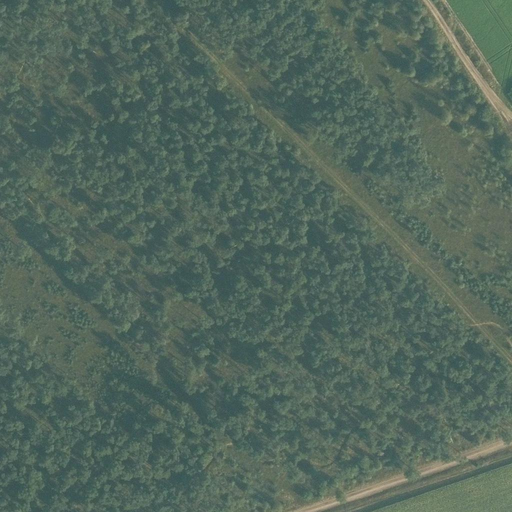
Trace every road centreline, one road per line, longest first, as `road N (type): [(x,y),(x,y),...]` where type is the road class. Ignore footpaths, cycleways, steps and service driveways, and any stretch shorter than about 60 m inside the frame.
road 1 (track): [(511,441),(305,511)]
road 2 (track): [(428,0),(511,126)]
